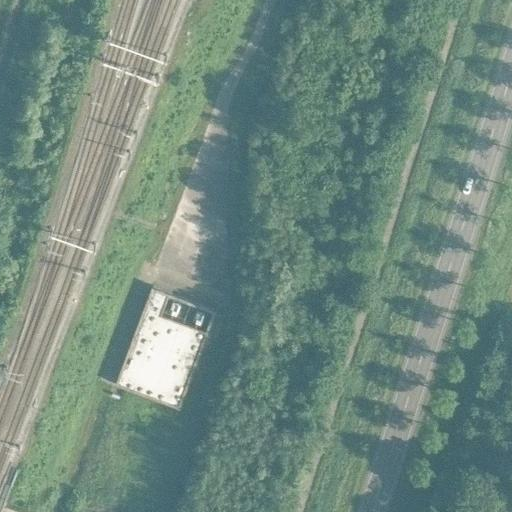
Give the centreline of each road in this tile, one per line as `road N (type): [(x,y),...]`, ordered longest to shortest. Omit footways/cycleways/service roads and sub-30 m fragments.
road 1 (secondary): [(378,511),(511,95)]
road 2 (track): [(110,393),(63,511)]
